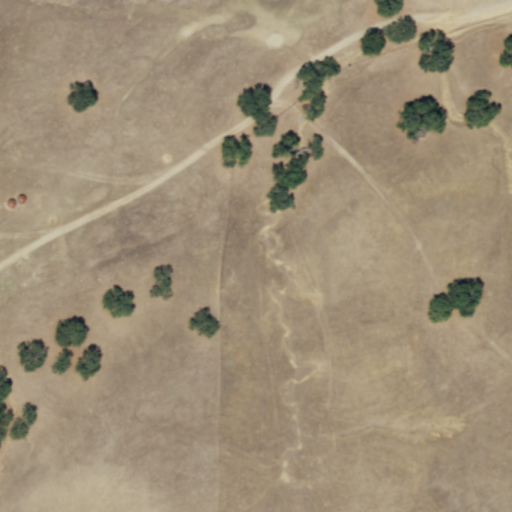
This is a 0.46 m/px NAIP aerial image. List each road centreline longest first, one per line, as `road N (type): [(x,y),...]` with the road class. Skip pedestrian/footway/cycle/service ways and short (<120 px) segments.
road 1 (track): [(511,2),(370,28),(285,80),(263,110),(171,172),(0,267)]
road 2 (track): [(511,362),(455,315),(397,213),(326,137)]
